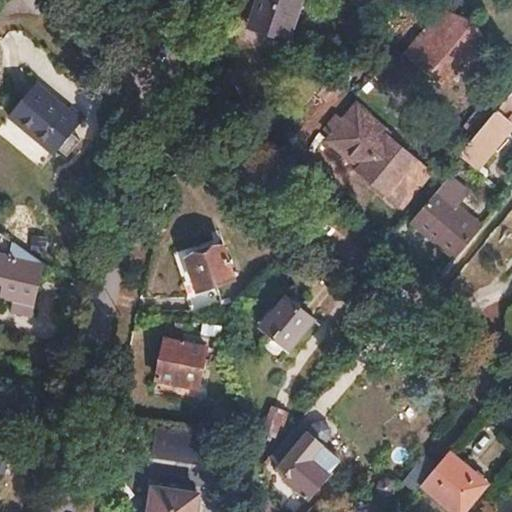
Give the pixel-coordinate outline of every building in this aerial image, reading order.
[(260,0),(254,20),(272,26),(269,34),(291,41),(305,0),(260,0)] [(366,0),(379,5),(372,13),(381,21),(399,0),(366,0)] [(446,11),(415,47),(453,80),(489,40),(479,24),(446,11)] [(254,20),(251,28),(269,34),(272,26),(254,20)] [(337,76),(320,95),(332,105),(348,86),(349,87),(357,78),(343,65),(334,74),(337,76)] [(313,76),(297,95),(308,105),(325,86),(313,76)] [(357,78),(349,87),(353,90),(361,81),(357,78)] [(511,81),(489,107),(498,114),(511,98),(511,81)] [(36,84),(8,117),(53,154),(81,121),(36,84)] [(480,136),(462,155),(479,170),(511,132),(511,98),(498,114),(480,136)] [(487,105),(468,126),(480,136),(498,114),(489,107),(487,105)] [(338,115),(325,130),(332,136),(328,141),(360,169),(358,171),(401,209),(431,174),(388,136),(391,133),(359,106),(345,121),(338,115)] [(453,180),(414,224),(454,258),(478,229),(456,211),(470,195),(453,180)] [(36,230),(33,243),(47,246),(50,234),(36,230)] [(0,276),(8,278),(3,299),(17,302),(15,308),(35,313),(45,264),(15,243),(12,257),(0,254),(4,235),(0,232),(0,276)] [(224,246),(189,257),(200,291),(235,279),(224,246)] [(286,298),(263,326),(289,349),(313,320),(286,298)] [(167,339),(158,380),(198,388),(207,348),(167,339)] [(273,405),(257,441),(270,447),(287,410),(273,405)] [(320,443),(329,432),(314,420),(305,431),(320,443)] [(307,433),(282,464),(294,473),(290,477),(313,497),(342,462),(307,433)] [(448,451),(421,484),(453,511),(458,511),(484,480),(448,451)] [(154,488),(150,511),(194,511),(196,494),(154,488)]
